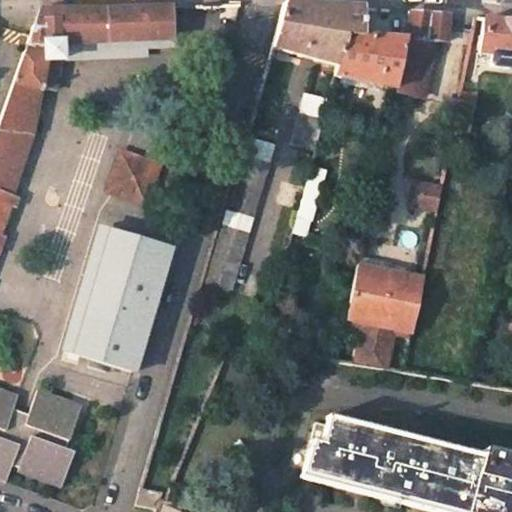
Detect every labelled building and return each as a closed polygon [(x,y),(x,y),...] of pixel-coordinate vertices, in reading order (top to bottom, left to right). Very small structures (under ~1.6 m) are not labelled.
[(315,5),(284,3),(271,49),(291,54),(336,67),(347,34),(359,35),(360,8),(315,5)] [(35,20),(6,104),(0,121),(0,226),(10,197),(32,134),(40,88),(43,88),(54,90),(60,60),(59,45),(170,41),(169,7),(104,10),(39,10),(35,20)] [(148,47),(178,46),(176,7),(169,7),(170,41),(59,45),(60,60),(147,56),(148,47)] [(449,15),(409,12),(404,38),(404,39),(446,42),(449,15)] [(511,22),(506,22),(482,19),(478,53),(490,55),(489,64),(491,67),(508,69),(511,67),(511,57),(511,22)] [(359,35),(347,34),(336,67),(333,77),(394,88),(404,38),(379,37),(359,35)] [(394,88),(422,94),(433,41),(404,39),(394,88)] [(475,95),(460,93),(452,135),(467,137),(475,95)] [(326,105),(303,98),(291,145),(313,150),(326,105)] [(274,145),(247,138),(205,282),(231,290),(274,145)] [(158,167),(120,153),(107,190),(144,204),(158,167)] [(323,173),(309,169),(291,233),(303,237),(308,221),(309,222),(323,173)] [(441,186),(414,181),(410,202),(436,208),(441,186)] [(169,249),(100,228),(61,354),(130,375),(169,249)] [(386,268),(357,262),(354,274),(383,281),(384,277),(386,268)] [(420,285),(384,277),(383,281),(354,274),(354,275),(345,317),(411,331),(420,285)] [(64,488),(76,453),(68,449),(84,404),(40,389),(32,414),(28,423),(12,417),(15,408),(19,395),(0,388),(0,479),(7,482),(14,466),(20,468),(19,471),(64,488)] [(32,414),(15,408),(12,417),(28,423),(32,414)] [(480,457),(325,417),(319,445),(308,442),(299,479),(429,511),(511,511),(511,465),(510,465),(511,457),(511,456),(482,449),(480,457)] [(141,489),(135,507),(146,511),(154,511),(159,501),(162,493),(141,489)] [(181,511),(162,503),(157,511),(181,511)]
